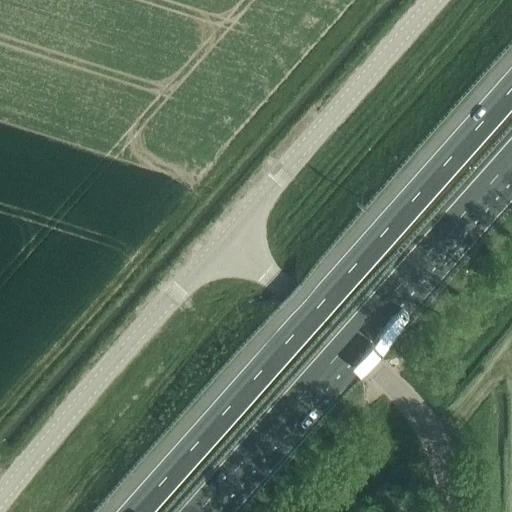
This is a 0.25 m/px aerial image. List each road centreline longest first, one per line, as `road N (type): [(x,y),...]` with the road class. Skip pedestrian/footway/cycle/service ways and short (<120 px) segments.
road 1 (motorway): [(511,88),(135,511)]
road 2 (motorway): [(197,511),(511,157)]
road 3 (unclassified): [(448,511),(441,450),(405,394),(227,236)]
road 4 (tertiary): [(0,500),(227,236)]
road 5 (tertiary): [(227,236),(436,0)]
